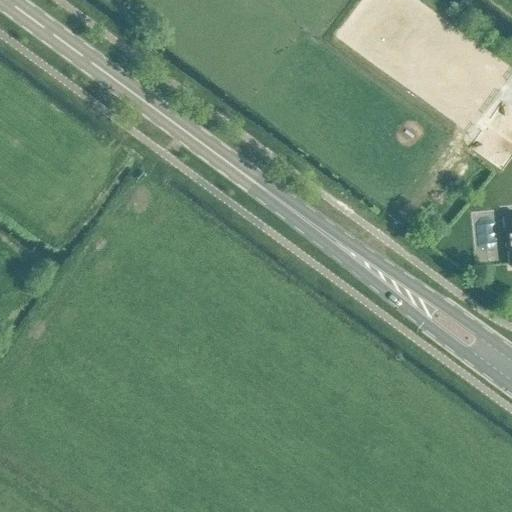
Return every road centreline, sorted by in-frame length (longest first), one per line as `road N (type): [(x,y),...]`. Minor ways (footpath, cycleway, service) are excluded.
road 1 (primary): [(333,242),(3,0)]
road 2 (primary): [(333,242),(341,258),(511,389)]
road 3 (primary): [(511,356),(352,246),(333,242)]
